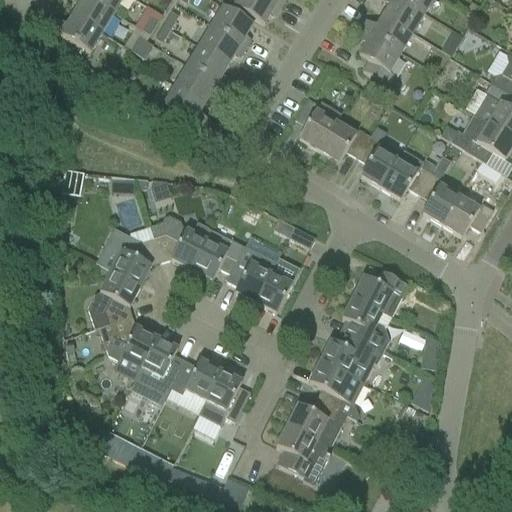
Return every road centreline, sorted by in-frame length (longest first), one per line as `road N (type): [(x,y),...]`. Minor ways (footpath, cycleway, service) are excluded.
road 1 (residential): [(333,0),(249,139),(254,155),(348,210)]
road 2 (residential): [(451,511),(446,478),(456,372),(472,303)]
road 3 (residential): [(348,210),(281,359)]
road 4 (residential): [(348,210),(472,303)]
road 5 (residential): [(281,359),(170,312)]
